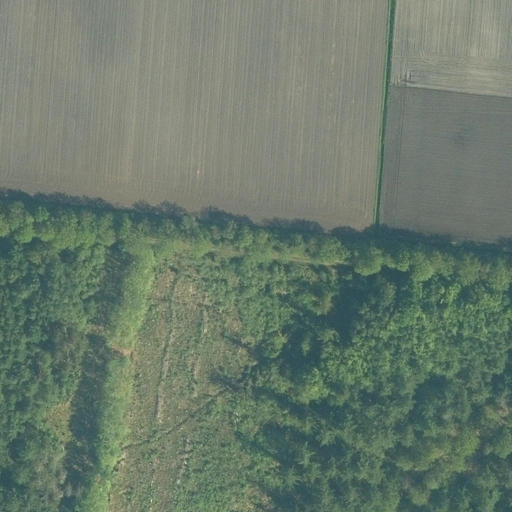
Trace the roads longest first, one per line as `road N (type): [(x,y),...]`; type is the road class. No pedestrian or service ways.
road 1 (track): [(0,222),(511,278)]
road 2 (track): [(391,511),(412,472),(439,450),(511,417)]
